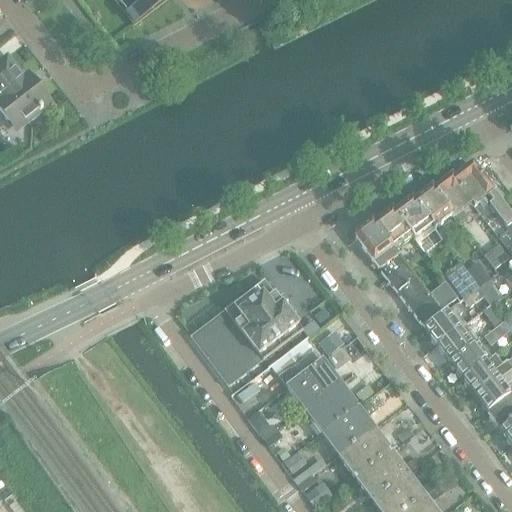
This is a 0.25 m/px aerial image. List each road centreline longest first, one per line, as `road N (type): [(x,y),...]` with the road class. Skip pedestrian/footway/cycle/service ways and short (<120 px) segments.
road 1 (residential): [(511,506),(301,225)]
road 2 (residential): [(264,0),(72,87),(4,0)]
road 3 (residential): [(148,303),(304,511)]
road 4 (tertiary): [(287,201),(472,108)]
road 5 (residential): [(301,225),(483,129)]
road 6 (tertiary): [(133,280),(287,201)]
road 7 (residential): [(148,303),(301,225)]
road 8 (tertiary): [(0,346),(133,280)]
